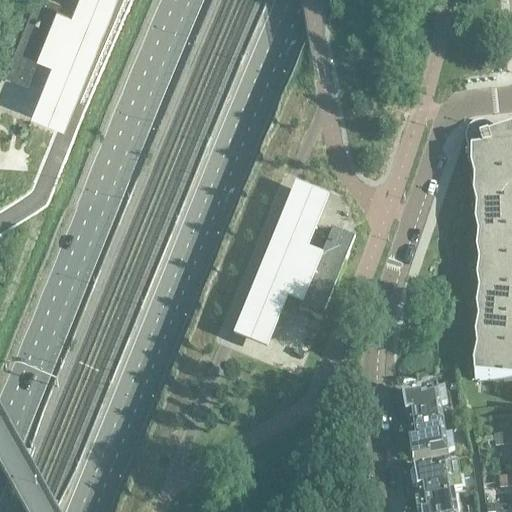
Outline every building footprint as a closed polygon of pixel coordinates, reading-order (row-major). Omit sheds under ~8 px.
[(39,53),(59,3),(51,0),(33,0),(3,75),(26,84),(39,53)] [(74,0),(72,8),(59,3),(39,53),(51,58),(30,110),(64,123),(113,0),(74,0)] [(511,133),(503,136),(498,133),(494,130),(488,126),(486,125),(484,124),(481,124),(478,124),(476,125),(473,126),(472,127),(469,129),(468,130),(466,132),(465,133),(465,135),(464,137),(464,138),(464,140),(464,142),(464,143),(464,144),(465,146),(465,148),(466,149),(467,151),(468,152),(470,154),(470,155),(472,171),(471,171),(474,183),(476,199),(474,199),(473,199),(477,212),(479,211),(511,208),(511,133)] [(287,303),(301,309),(321,260),(307,254),(328,203),(295,189),(232,342),(265,355),(287,303)] [(511,208),(479,211),(480,227),(476,227),(475,228),(478,240),(481,239),(511,238),(511,208)] [(322,322),(355,242),(354,241),(332,232),(321,260),(301,309),(299,313),(322,322)] [(511,238),(481,239),(481,256),(477,256),(476,256),(479,268),(482,268),(511,267),(511,238)] [(511,267),(482,268),(482,284),(478,284),(476,284),(479,297),(482,296),(511,296),(511,267)] [(511,326),(511,296),(482,296),(481,313),(477,312),(476,313),(478,325),(481,325),(511,326)] [(511,326),(481,325),(480,341),(476,341),(475,341),(477,353),(479,353),(511,355),(511,326)] [(511,355),(479,353),(478,369),(474,369),(473,369),(475,381),(511,384),(511,355)] [(400,382),(402,399),(438,394),(437,383),(436,380),(436,377),(400,382)] [(444,393),(438,394),(441,410),(447,409),(444,393)] [(443,426),(441,410),(438,394),(402,399),(405,417),(407,417),(409,431),(443,426)] [(448,458),(448,457),(445,441),(443,426),(409,431),(411,445),(409,445),(412,463),(416,462),(426,461),(448,458)] [(452,440),(445,441),(448,457),(454,456),(452,440)] [(457,467),(449,469),(453,496),(461,495),(457,467)] [(454,499),(453,496),(449,469),(449,468),(428,471),(418,473),(414,473),(414,475),(413,475),(411,479),(412,488),(416,492),(417,492),(417,493),(418,493),(420,505),(454,499)] [(456,511),(454,499),(420,505),(421,511),(456,511)]
